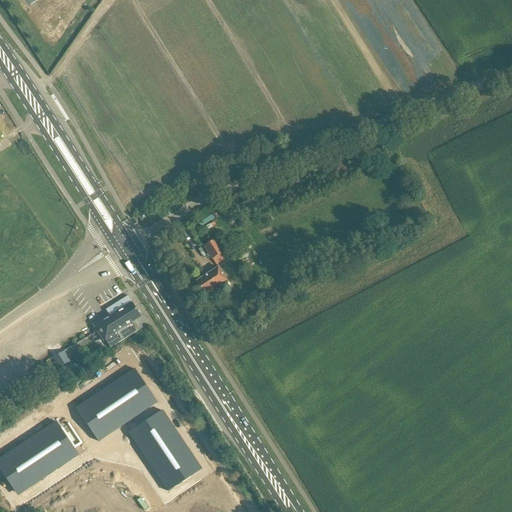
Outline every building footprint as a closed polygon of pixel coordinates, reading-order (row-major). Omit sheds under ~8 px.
[(197,220),(201,226),(215,218),(210,211),(197,220)] [(213,259),(217,264),(227,258),(223,252),(224,252),(216,239),(205,246),(213,259)] [(227,280),(219,267),(197,281),(209,300),(217,295),(213,289),(227,280)] [(123,290),(101,299),(104,306),(127,297),(123,290)] [(141,317),(132,302),(109,317),(96,325),(110,348),(140,330),(135,321),(141,317)] [(64,351),(54,357),(60,367),(70,361),(64,351)]
